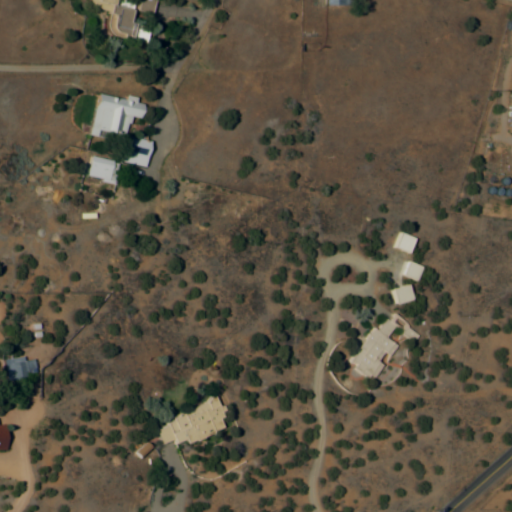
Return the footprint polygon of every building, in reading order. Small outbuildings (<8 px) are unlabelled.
[(86,0),(85,7),(107,12),(102,32),(142,42),(146,27),(128,23),(133,0),(86,0)] [(136,0),(135,12),(150,13),(151,0),(136,0)] [(139,118),(142,102),(94,94),(87,135),(122,142),(126,116),(139,118)] [(119,161),(143,167),(149,141),(126,136),(119,161)] [(113,182),(116,160),(87,156),(84,178),(113,182)] [(405,253),(412,238),(398,231),(391,246),(405,253)] [(421,267),(406,261),(400,274),(414,280),(421,267)] [(410,300),(407,285),(390,289),(393,304),(410,300)] [(347,365),(368,379),(407,324),(387,309),(347,365)] [(33,377),(31,358),(3,359),(4,379),(33,377)] [(222,425),(212,400),(150,426),(160,450),(222,425)]
